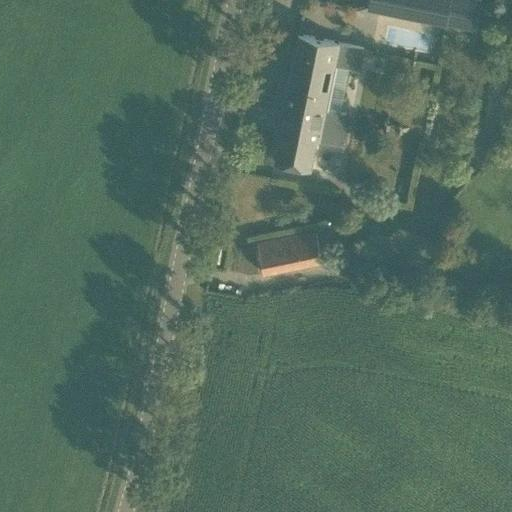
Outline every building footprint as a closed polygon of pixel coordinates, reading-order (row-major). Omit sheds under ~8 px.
[(368,0),(368,6),(446,21),(477,27),(482,0),(368,0)] [(391,16),(390,28),(437,33),(439,21),(391,16)] [(357,46),(298,33),(278,131),(280,132),(274,161),(311,168),(317,139),(319,140),(345,145),(351,114),(327,108),(336,64),(360,69),(365,47),(357,46)] [(289,239),(295,267),(322,261),(316,233),(289,239)] [(264,273),(295,267),(289,239),(258,246),(264,273)] [(320,270),(292,273),(293,282),(321,278),(320,270)]
